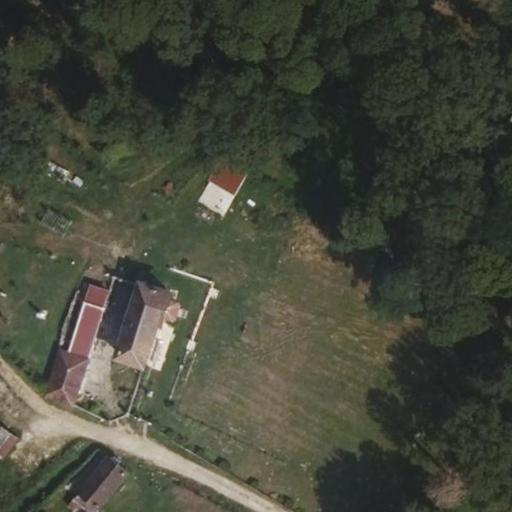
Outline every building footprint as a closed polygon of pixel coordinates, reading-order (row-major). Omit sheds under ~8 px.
[(232,191),(210,177),(195,204),(217,217),(232,191)] [(143,366),(157,323),(161,324),(170,296),(141,287),(119,357),(143,366)] [(81,358),(89,331),(83,329),(91,303),(83,301),(65,354),(81,358)] [(71,405),(86,359),(81,358),(65,354),(59,352),(45,393),(71,405)] [(100,510),(129,468),(107,453),(78,494),(100,510)]
